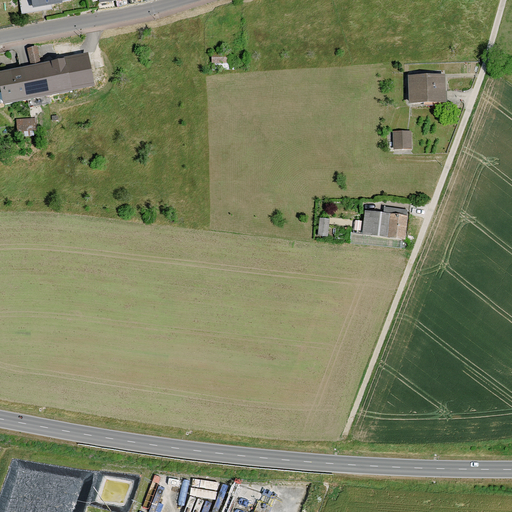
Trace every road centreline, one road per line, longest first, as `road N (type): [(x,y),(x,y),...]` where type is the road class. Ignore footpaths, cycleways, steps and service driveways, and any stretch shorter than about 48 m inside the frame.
road 1 (secondary): [(511,469),(259,456),(0,418)]
road 2 (tertiary): [(179,0),(0,41)]
